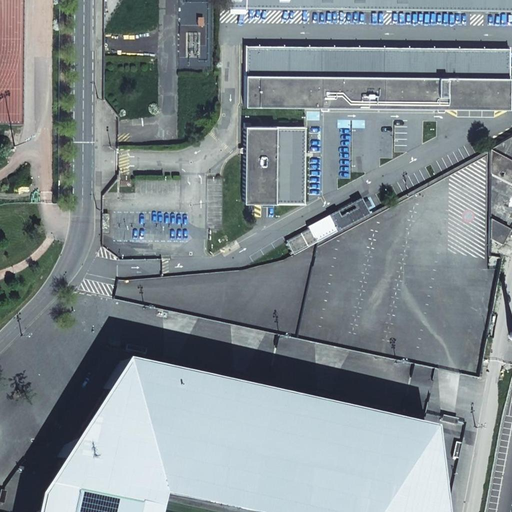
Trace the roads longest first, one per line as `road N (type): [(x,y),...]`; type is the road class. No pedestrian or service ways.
road 1 (tertiary): [(52,292),(79,228),(83,0)]
road 2 (unknown): [(82,121),(161,126),(168,117),(169,42)]
